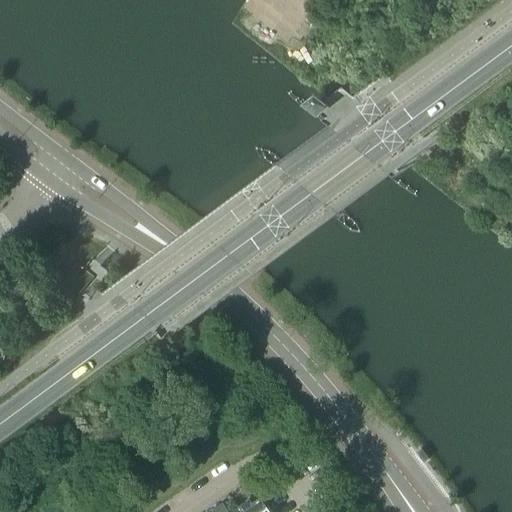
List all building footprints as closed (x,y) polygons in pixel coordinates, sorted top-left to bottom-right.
[(263,8),(249,30),(291,57),(305,35),(309,38),(333,0),(261,0),(258,5),(263,8)] [(318,100),(310,110),(320,118),(327,110),(323,106),(324,104),(318,100)] [(281,174),(298,188),(329,212),(331,212),(333,210),(333,207),(287,168),(284,168),(281,171),(281,174)] [(255,493),(250,485),(241,490),(247,498),(255,493)] [(268,511),(260,500),(252,506),(250,502),(239,509),(240,511),(268,511)]
